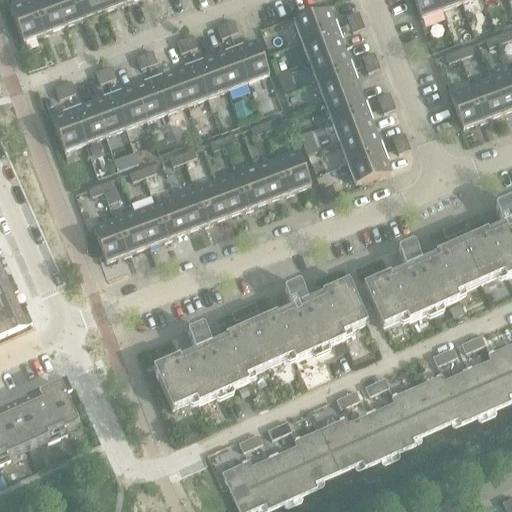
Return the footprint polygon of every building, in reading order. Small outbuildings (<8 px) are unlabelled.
[(37,0),(30,3),(44,40),(48,38),(47,37),(64,31),(52,0),(37,0)] [(52,0),(64,31),(80,25),(81,26),(85,25),(75,0),(52,0)] [(104,15),(98,0),(75,0),(85,25),(88,23),(88,22),(104,15)] [(98,0),(104,15),(121,9),(121,11),(125,9),(121,0),(98,0)] [(145,0),(144,0),(121,0),(125,9),(129,8),(128,6),(145,0)] [(441,14),(436,0),(412,0),(421,22),(441,14)] [(436,0),(441,14),(462,7),(459,0),(436,0)] [(44,40),(30,3),(9,11),(23,46),(40,40),(40,41),(44,40)] [(293,25),(301,47),(337,33),(329,12),(293,25)] [(346,21),(349,29),(361,24),(358,16),(346,21)] [(361,24),(349,29),(352,37),(364,32),(361,24)] [(225,28),(229,40),(237,37),(233,25),(225,28)] [(229,40),(225,28),(217,31),(221,43),(229,40)] [(344,53),(337,33),(301,47),(309,67),(344,53)] [(496,40),(499,48),(510,44),(507,36),(496,40)] [(184,43),(189,55),(197,52),(192,40),(184,43)] [(499,48),(496,40),(485,44),(488,52),(499,48)] [(189,55),(184,43),(176,46),(181,58),(189,55)] [(234,52),(247,88),(268,80),(255,44),(234,52)] [(457,55),(460,63),(472,59),(468,50),(457,55)] [(214,60),(227,95),(247,88),(234,52),(214,60)] [(309,67),(317,87),(352,74),(344,53),(309,67)] [(144,58),(148,70),(157,67),(152,55),(144,58)] [(460,63),(457,55),(445,59),(448,68),(460,63)] [(361,61),(364,69),(376,64),(373,56),(361,61)] [(148,70),(144,58),(136,61),(140,73),(148,70)] [(193,67),(207,103),(227,95),(214,60),(193,67)] [(376,64),(364,69),(367,77),(379,73),(376,64)] [(193,67),(173,75),(187,110),(207,103),(193,67)] [(103,73),(108,86),(116,83),(111,70),(103,73)] [(108,86),(103,73),(95,77),(100,89),(108,86)] [(317,87),(324,107),(360,94),(352,74),(317,87)] [(490,82),(503,117),(511,113),(511,79),(510,74),(490,82)] [(153,83),(166,118),(187,110),(173,75),(153,83)] [(470,89),(484,126),(487,125),(487,123),(503,117),(490,82),(470,89)] [(133,90),(146,126),(166,118),(153,83),(133,90)] [(63,89),(67,101),(75,98),(71,86),(63,89)] [(67,101),(63,89),(55,92),(59,104),(67,101)] [(484,126),(470,89),(449,97),(462,133),(479,126),(480,128),(484,126)] [(146,126),(133,90),(112,98),(126,133),(146,126)] [(367,114),(360,94),(324,107),(332,127),(367,114)] [(376,101),(379,109),(392,105),(388,97),(376,101)] [(92,105),(105,141),(126,133),(112,98),(92,105)] [(72,113),(85,149),(105,141),(92,105),(72,113)] [(392,105),(379,109),(382,118),(395,113),(392,105)] [(85,149),(72,113),(51,121),(64,157),(85,149)] [(332,127),(339,148),(375,134),(367,114),(332,127)] [(262,128),(265,136),(277,132),(274,124),(262,128)] [(265,136),(262,128),(250,132),(254,141),(265,136)] [(375,134),(339,148),(347,168),(382,154),(375,134)] [(392,142),(395,150),(407,145),(404,137),(392,142)] [(222,143),(225,151),(237,147),(234,139),(222,143)] [(225,151),(222,143),(210,148),(213,156),(225,151)] [(407,145),(395,150),(398,158),(410,153),(407,145)] [(181,158),(184,167),(196,162),(193,154),(181,158)] [(382,154),(347,168),(355,189),(390,176),(382,154)] [(275,163),(289,199),(293,198),(293,197),(310,190),(297,155),(275,163)] [(184,167),(181,158),(169,163),(173,171),(184,167)] [(255,170),(269,206),(285,199),(285,201),(289,199),(275,163),(255,170)] [(141,174),(144,182),(156,178),(153,169),(141,174)] [(255,170),(235,178),(249,215),(253,213),(252,212),(269,206),(255,170)] [(144,182),(141,174),(129,178),(132,186),(144,182)] [(235,178),(215,185),(228,221),(245,215),(245,216),(249,215),(235,178)] [(100,189),(103,197),(115,193),(112,184),(100,189)] [(215,185),(194,193),(208,230),(212,229),(211,227),(228,221),(215,185)] [(103,197),(100,189),(89,193),(92,202),(103,197)] [(194,193),(174,201),(187,236),(204,230),(204,231),(208,230),(194,193)] [(154,208),(168,245),(172,244),(171,242),(187,236),(174,201),(154,208)] [(511,208),(511,206),(509,205),(496,211),(495,213),(504,233),(489,239),(487,234),(435,257),(433,251),(417,257),(414,249),(412,248),(399,254),(398,256),(407,276),(392,283),(389,277),(363,289),(382,332),(406,321),(408,326),(459,303),(456,298),(503,277),(505,282),(511,279),(511,208)] [(168,245),(154,208),(134,216),(147,251),(163,245),(164,247),(168,245)] [(134,216),(113,223),(127,260),(131,259),(131,258),(147,251),(134,216)] [(127,260),(113,223),(92,231),(106,267),(123,260),(123,262),(127,260)] [(453,229),(457,237),(469,232),(465,224),(453,229)] [(457,237),(453,229),(442,234),(445,242),(457,237)] [(0,269),(0,293),(14,287),(10,279),(6,281),(0,269)] [(367,327),(348,285),(322,297),(319,290),(303,297),(300,289),(298,288),(285,294),(284,296),(293,316),(278,323),(276,317),(225,340),(222,333),(207,340),(203,332),(201,331),(188,337),(188,339),(197,359),(181,366),(179,360),(153,372),(171,414),(195,403),(198,409),(248,386),(246,381),(292,360),(294,366),(345,343),(342,338),(367,327)] [(0,293),(0,316),(18,309),(13,297),(18,295),(14,287),(0,293)] [(243,312),(246,320),(258,315),(254,307),(243,312)] [(18,309),(0,316),(0,341),(32,327),(28,318),(23,320),(18,309)] [(246,320),(243,312),(231,317),(235,325),(246,320)] [(471,344),(475,354),(485,349),(480,340),(471,344)] [(475,354),(471,344),(461,349),(465,358),(475,354)] [(511,347),(487,359),(490,364),(491,363),(507,401),(508,400),(511,398),(511,347)] [(442,357),(446,366),(456,362),(452,353),(442,357)] [(446,366),(442,357),(432,361),(437,371),(446,366)] [(467,374),(486,416),(511,405),(508,400),(507,401),(491,363),(490,364),(467,374)] [(467,374),(444,384),(443,385),(459,422),(458,422),(461,428),(486,416),(467,374)] [(441,379),(416,390),(435,433),(458,422),(459,422),(443,385),(444,384),(441,379)] [(3,414),(21,454),(45,443),(47,448),(66,439),(64,435),(78,429),(64,397),(72,394),(65,380),(57,384),(59,388),(40,397),(38,392),(25,398),(27,403),(3,414)] [(374,387),(378,397),(388,392),(384,383),(374,387)] [(378,397),(374,387),(364,392),(369,401),(378,397)] [(435,433),(416,390),(391,402),(393,407),(394,406),(411,444),(412,443),(435,433)] [(346,400),(350,410),(360,405),(355,396),(346,400)] [(350,410),(346,400),(336,404),(340,414),(350,410)] [(394,406),(393,407),(370,417),(389,459),(414,448),(412,443),(411,444),(394,406)] [(21,454),(3,414),(0,414),(0,468),(10,465),(8,460),(21,454)] [(389,459),(370,417),(347,427),(346,428),(363,465),(362,465),(364,471),(389,459)] [(338,476),(362,465),(363,465),(346,428),(347,427),(345,422),(319,434),(338,476)] [(277,431),(281,440),(291,436),(287,426),(277,431)] [(281,440),(277,431),(267,435),(271,444),(281,440)] [(314,486),(338,476),(319,434),(294,445),(296,450),(297,450),(313,487),(314,486)] [(248,443),(252,453),(262,449),(258,439),(248,443)] [(252,453),(248,443),(238,448),(243,457),(252,453)] [(297,450),(296,450),(273,460),(292,503),(317,492),(314,486),(313,487),(297,450)] [(266,508),(265,509),(265,511),(270,511),(292,503),(273,460),(250,471),(249,471),(266,508)] [(249,471),(250,471),(248,465),(221,477),(236,511),(257,511),(265,509),(266,508),(249,471)]
